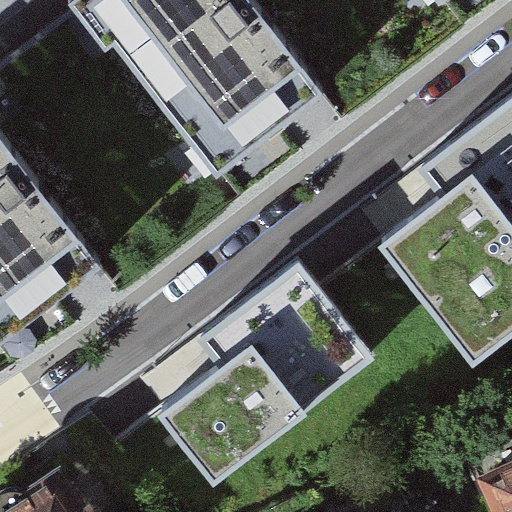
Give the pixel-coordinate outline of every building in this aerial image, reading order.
[(98,0),(218,164),(333,82),(273,0),(98,0)] [(511,95),(416,165),(433,188),(376,229),(475,363),(511,336),(511,95)] [(0,336),(110,258),(0,106),(0,336)] [(148,410),(210,493),(380,368),(299,259),(193,338),(212,363),(148,410)] [(499,511),(511,511),(511,432),(472,449),(499,511)] [(0,507),(0,511),(81,511),(52,471),(0,507)] [(411,511),(400,484),(333,511),(411,511)]
